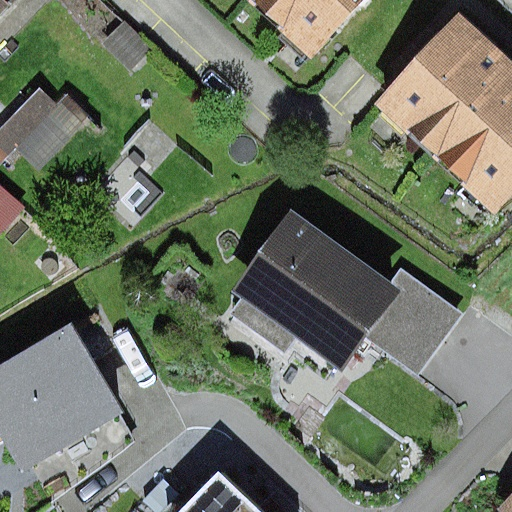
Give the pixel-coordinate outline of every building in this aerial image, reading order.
[(0,0),(0,18),(17,0),(0,0)] [(245,0),(312,62),(369,0),(245,0)] [(511,64),(458,15),(375,106),(496,216),(511,199),(511,64)] [(40,90),(0,131),(0,168),(0,169),(59,108),(40,90)] [(291,211),(229,294),(241,302),(230,317),(282,355),(295,338),(343,374),(367,341),(403,293),(390,284),(291,211)] [(401,269),(390,284),(403,293),(367,341),(421,379),(467,315),(401,269)] [(70,327),(0,367),(0,443),(4,441),(22,471),(30,466),(121,414),(70,327)] [(137,441),(121,414),(30,466),(50,504),(137,441)] [(262,511),(221,472),(182,511),(262,511)] [(511,511),(511,494),(498,510),(499,511),(511,511)]
